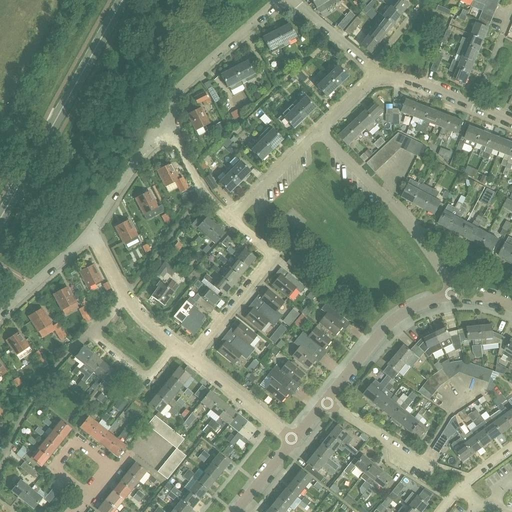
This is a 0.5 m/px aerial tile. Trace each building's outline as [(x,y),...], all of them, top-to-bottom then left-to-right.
[(328,0),(311,0),(316,8),(323,4),(326,8),(332,5),(328,0)] [(400,0),(394,0),(390,6),(400,15),(408,5),(400,0)] [(474,0),(472,5),(471,6),(482,11),(483,11),(484,7),(485,5),(487,0),(473,0),(474,0)] [(485,5),(484,7),(495,11),(498,4),(489,0),(487,0),(486,5),(485,5)] [(372,8),(368,4),(362,11),(365,14),(372,8)] [(390,6),(382,16),(393,24),(400,15),(390,6)] [(482,11),(482,12),(493,17),(495,11),(484,7),(483,11),(482,11)] [(350,11),(345,16),(350,21),(355,15),(350,11)] [(482,12),(480,18),(491,23),(493,17),(482,12)] [(350,21),(345,16),(337,26),(342,30),(350,21)] [(382,16),(375,26),(385,34),(393,24),(382,16)] [(355,18),(352,22),(357,26),(361,22),(355,18)] [(491,23),(480,18),(478,23),(489,27),(491,23)] [(357,26),(352,22),(344,32),(349,36),(357,26)] [(476,23),(471,34),(484,39),(488,28),(476,23)] [(289,24),(276,30),(283,43),(295,37),(289,24)] [(375,26),(367,36),(378,44),(385,34),(375,26)] [(269,50),(271,49),(272,53),(284,47),(283,43),(276,30),(262,37),(269,50)] [(463,37),(460,43),(479,51),(484,39),(471,34),(469,40),(463,37)] [(378,44),(367,36),(360,45),(370,53),(378,44)] [(479,51),(460,43),(461,43),(457,54),(462,57),(462,56),(475,61),(479,51)] [(454,59),(451,65),(470,73),(475,61),(462,56),(462,57),(460,62),(454,59)] [(441,61),(435,58),(431,70),(437,73),(441,61)] [(246,61),(233,68),(240,81),(245,78),(247,82),(255,78),(253,74),(246,61)] [(335,64),(325,73),(338,86),(348,76),(337,66),(335,64)] [(470,73),(451,65),(449,71),(455,73),(453,79),(466,84),(470,73)] [(227,87),(229,87),(230,90),(242,84),(240,81),(233,68),(220,74),(227,87)] [(304,84),(308,80),(300,71),(295,75),(304,84)] [(315,83),(317,85),(316,86),(327,97),(338,86),(325,73),(315,83)] [(252,85),(260,81),(257,76),(249,81),(252,85)] [(299,97),(292,105),(304,118),(315,108),(305,97),(306,96),(301,91),(297,95),(299,97)] [(197,104),(202,101),(204,106),(210,103),(204,92),(193,98),(197,104)] [(402,112),(413,116),(418,104),(407,99),(402,112)] [(375,102),(366,110),(375,120),(384,112),(375,102)] [(418,104),(413,116),(420,119),(416,130),(420,131),(429,108),(418,104)] [(281,115),(283,117),(294,128),(304,118),(292,105),(281,115)] [(187,114),(195,130),(197,135),(208,130),(205,125),(209,123),(201,108),(187,114)] [(429,108),(420,131),(425,133),(428,128),(430,123),(435,125),(440,112),(429,108)] [(234,119),(241,115),(238,110),(231,114),(234,119)] [(366,110),(357,119),(366,129),(366,128),(369,132),(378,124),(375,120),(366,110)] [(440,112),(435,125),(442,128),(438,138),(443,140),(452,117),(440,112)] [(452,117),(443,140),(448,142),(450,136),(451,137),(452,132),(458,134),(463,121),(452,117)] [(357,119),(348,127),(361,140),(365,137),(361,133),(366,129),(357,119)] [(215,125),(219,134),(226,130),(221,121),(215,125)] [(462,135),(460,142),(457,148),(462,150),(465,143),(475,147),(476,143),(481,130),(470,126),(466,136),(462,135)] [(268,127),(259,136),(272,150),(282,140),(272,129),(271,130),(268,127)] [(361,140),(348,127),(339,135),(348,145),(357,137),(360,141),(361,140)] [(476,143),(487,147),(492,135),(481,130),(476,143)] [(399,133),(393,138),(402,148),(401,148),(406,151),(412,139),(399,133)] [(492,135),(487,147),(486,151),(483,158),(489,160),(491,154),(491,155),(493,150),(498,152),(503,139),(492,135)] [(223,146),(229,140),(226,136),(220,142),(223,146)] [(246,145),(251,150),(261,160),(272,150),(259,136),(251,144),(249,142),(246,145)] [(381,137),(377,141),(382,146),(386,142),(381,137)] [(393,138),(389,142),(398,152),(401,148),(402,148),(393,138)] [(412,139),(406,151),(412,153),(417,141),(412,139)] [(511,142),(503,139),(498,152),(509,156),(511,149),(511,142)] [(417,141),(412,153),(418,156),(423,144),(417,141)] [(389,142),(384,146),(393,156),(398,152),(389,142)] [(384,146),(380,150),(389,160),(393,156),(384,146)] [(369,150),(365,154),(364,153),(360,157),(365,162),(369,158),(368,158),(373,153),(369,150)] [(380,150),(375,155),(384,164),(389,160),(380,150)] [(375,155),(371,159),(380,168),(384,164),(375,155)] [(380,168),(371,159),(366,163),(375,173),(380,168)] [(231,165),(227,169),(240,182),(250,172),(238,160),(232,166),(231,165)] [(165,187),(179,180),(170,164),(156,171),(165,187)] [(223,173),(225,175),(219,182),(229,193),(240,182),(227,169),(223,173)] [(204,178),(212,190),(217,186),(209,175),(204,178)] [(483,175),(480,182),(485,184),(488,177),(483,175)] [(179,180),(175,182),(178,188),(180,192),(187,189),(182,178),(179,180)] [(409,185),(402,197),(412,203),(425,180),(421,178),(418,183),(411,179),(408,184),(409,185)] [(425,180),(412,203),(423,208),(434,189),(424,183),(425,180)] [(495,192),(487,188),(484,195),(492,199),(495,192)] [(434,189),(423,208),(434,214),(441,201),(436,199),(440,192),(434,189)] [(143,215),(156,208),(148,192),(135,199),(143,215)] [(449,204),(445,210),(438,223),(449,229),(465,199),(460,197),(455,207),(449,204)] [(465,199),(449,229),(459,234),(466,221),(461,219),(466,209),(467,206),(463,204),(465,200),(465,199)] [(165,223),(170,220),(167,213),(161,216),(165,223)] [(466,221),(459,234),(470,240),(477,228),(479,223),(482,217),(478,215),(473,225),(466,221)] [(195,229),(197,227),(206,236),(215,225),(206,217),(203,221),(198,217),(191,225),(195,229)] [(487,220),(482,217),(479,223),(484,226),(487,220)] [(123,243),(136,236),(128,220),(115,227),(123,243)] [(215,225),(206,236),(215,244),(224,234),(215,225)] [(477,228),(470,240),(481,246),(488,233),(477,228)] [(488,233),(481,246),(492,252),(499,239),(488,233)] [(221,243),(227,248),(226,250),(232,255),(235,251),(228,245),(232,240),(227,236),(221,243)] [(197,245),(202,240),(198,237),(193,242),(197,245)] [(509,261),(511,256),(511,238),(509,237),(499,256),(509,261)] [(182,246),(179,242),(174,247),(178,251),(182,246)] [(145,253),(151,250),(147,244),(142,246),(145,253)] [(206,254),(211,248),(207,245),(202,250),(206,254)] [(244,248),(236,258),(248,267),(255,257),(244,248)] [(293,269),(300,261),(292,255),(286,263),(293,269)] [(224,264),(227,260),(222,256),(221,256),(218,259),(224,264)] [(236,258),(229,267),(240,276),(248,267),(236,258)] [(162,276),(171,265),(166,260),(157,271),(162,276)] [(87,288),(101,281),(94,265),(80,272),(87,288)] [(217,273),(220,269),(214,265),(211,269),(217,273)] [(229,267),(221,277),(232,286),(240,276),(229,267)] [(286,273),(282,279),(278,275),(271,285),(286,297),(293,288),(299,293),(304,287),(286,273)] [(209,283),(212,279),(206,274),(203,278),(209,283)] [(232,286),(221,277),(214,286),(225,295),(232,286)] [(162,307),(174,292),(179,285),(173,280),(167,287),(160,281),(156,286),(158,287),(151,296),(158,301),(156,302),(162,307)] [(197,281),(193,285),(198,289),(201,284),(197,281)] [(106,291),(111,288),(108,282),(103,284),(106,291)] [(54,294),(63,310),(65,315),(79,308),(76,303),(76,302),(68,287),(54,294)] [(208,288),(200,297),(214,308),(222,299),(208,288)] [(263,302),(259,307),(276,321),(281,316),(275,311),(282,302),(267,290),(259,299),(263,302)] [(309,291),(305,297),(310,301),(314,295),(309,291)] [(173,318),(181,324),(189,314),(187,312),(193,304),(195,302),(199,296),(197,294),(188,304),(186,302),(173,318)] [(200,297),(199,296),(195,302),(210,314),(214,308),(200,297)] [(319,309),(325,313),(318,322),(333,335),(341,325),(337,322),(341,317),(324,303),(319,309)] [(88,304),(84,307),(90,318),(94,316),(88,304)] [(197,311),(199,309),(193,304),(187,312),(189,314),(181,324),(192,334),(201,323),(199,321),(203,316),(197,311)] [(90,318),(84,307),(78,309),(85,322),(90,320),(90,318)] [(259,307),(255,312),(251,309),(244,318),(259,331),(267,322),(272,326),(276,321),(259,307)] [(38,331),(51,323),(42,308),(29,316),(38,331)] [(304,308),(301,313),(306,317),(309,312),(304,308)] [(289,327),(293,321),(287,316),(282,322),(289,327)] [(61,340),(66,337),(57,323),(52,326),(61,340)] [(236,335),(232,340),(249,354),(254,349),(248,344),(255,336),(240,323),(232,332),(236,335)] [(504,336),(492,331),(492,324),(480,326),(482,345),(501,343),(504,336)] [(281,325),(269,340),(275,344),(287,329),(281,325)] [(461,341),(458,330),(448,332),(445,325),(434,330),(440,343),(443,349),(453,344),(456,351),(462,348),(461,341)] [(482,346),(482,345),(480,326),(467,327),(467,328),(458,330),(461,341),(468,340),(473,340),(474,345),(472,346),(472,352),(476,358),(483,357),(482,346)] [(301,332),(297,337),(314,351),(318,346),(322,349),(329,340),(314,327),(307,336),(301,332)] [(440,343),(434,330),(423,336),(416,344),(425,353),(430,348),(440,343)] [(16,355),(29,346),(19,332),(6,341),(16,355)] [(511,362),(511,339),(511,340),(504,336),(501,343),(498,354),(502,356),(503,354),(508,357),(507,360),(511,363),(511,362)] [(314,351),(297,337),(293,343),(298,347),(291,356),(307,368),(314,359),(310,356),(314,351)] [(232,340),(228,345),(224,342),(217,352),(232,364),(239,355),(245,360),(249,354),(232,340)] [(281,340),(276,346),(281,350),(285,344),(281,340)] [(425,353),(416,344),(410,351),(404,345),(396,354),(407,363),(412,368),(425,353)] [(74,357),(83,365),(92,354),(83,346),(74,357)] [(274,348),(270,352),(275,356),(279,351),(274,348)] [(37,360),(41,357),(37,351),(33,354),(37,360)] [(92,354),(83,365),(93,373),(102,362),(92,354)] [(407,363),(396,354),(388,364),(388,365),(383,371),(387,375),(392,379),(392,380),(395,377),(407,363)] [(47,366),(41,357),(37,360),(43,368),(47,366)] [(439,371),(443,368),(447,365),(450,363),(448,360),(442,363),(441,366),(437,369),(439,371)] [(450,363),(447,365),(454,376),(459,373),(463,361),(463,360),(452,362),(450,363)] [(274,365),(270,371),(287,385),(291,380),(295,383),(303,373),(287,361),(280,370),(274,365)] [(463,361),(459,373),(465,375),(469,362),(463,361)] [(93,373),(102,380),(111,369),(102,362),(93,373)] [(469,362),(465,375),(470,377),(475,364),(469,362)] [(475,364),(470,377),(476,378),(481,366),(475,364)] [(447,365),(443,368),(450,379),(454,376),(447,365)] [(76,375),(81,370),(77,366),(72,372),(76,375)] [(481,366),(476,378),(482,380),(486,368),(481,366)] [(179,367),(171,377),(182,385),(189,376),(192,379),(195,374),(186,367),(183,371),(179,367)] [(439,371),(438,372),(445,383),(450,379),(443,368),(439,371)] [(486,368),(482,380),(489,383),(491,376),(493,371),(486,368)] [(112,388),(121,377),(111,369),(102,380),(112,388)] [(499,381),(502,372),(496,370),(493,380),(499,381)] [(287,385),(270,371),(266,376),(271,381),(264,389),(280,402),(287,393),(283,390),(287,385)] [(438,372),(431,377),(440,386),(441,386),(445,383),(438,372)] [(85,383),(90,377),(86,374),(81,380),(85,383)] [(255,377),(251,374),(247,379),(251,382),(255,377)] [(375,379),(372,384),(364,394),(373,402),(389,382),(392,379),(387,375),(381,383),(375,379)] [(171,377),(163,386),(174,395),(182,385),(171,377)] [(430,378),(426,382),(437,391),(440,386),(431,377),(430,378)] [(16,387),(22,384),(17,378),(12,381),(16,387)] [(95,391),(99,385),(95,381),(91,387),(95,391)] [(389,382),(373,402),(383,409),(391,399),(394,395),(390,391),(394,386),(389,382)] [(426,382),(422,387),(433,395),(437,391),(426,382)] [(202,385),(194,394),(199,398),(207,389),(202,385)] [(163,386),(156,395),(167,404),(174,395),(163,386)] [(433,395),(422,387),(418,392),(430,399),(433,395)] [(200,402),(210,410),(218,399),(209,392),(200,402)] [(391,399),(383,409),(392,417),(408,397),(404,393),(396,403),(391,399)] [(96,400),(100,402),(104,397),(101,394),(96,400)] [(167,404),(156,395),(148,405),(159,414),(167,404)] [(104,397),(100,402),(103,405),(108,400),(104,397)] [(114,407),(120,412),(128,402),(121,397),(114,407)] [(408,397),(392,417),(401,424),(410,414),(417,404),(408,397)] [(182,407),(185,403),(179,398),(176,402),(182,407)] [(218,399),(210,410),(219,417),(228,407),(218,399)] [(497,406),(500,410),(511,425),(511,409),(509,412),(506,407),(505,408),(502,403),(497,406)] [(228,407),(219,417),(229,425),(237,414),(228,407)] [(174,416),(177,412),(172,408),(169,411),(174,416)] [(410,414),(401,424),(411,432),(427,412),(422,408),(415,418),(410,414)] [(500,410),(491,417),(502,433),(511,426),(511,425),(500,410)] [(427,412),(411,432),(421,440),(429,429),(423,425),(427,421),(432,416),(427,412)] [(476,427),(471,430),(483,447),(493,440),(477,418),(472,412),(468,415),(476,427)] [(105,423),(109,417),(106,414),(101,420),(105,423)] [(237,414),(229,425),(238,432),(246,421),(237,414)] [(481,415),(477,418),(493,440),(502,433),(491,417),(490,417),(490,416),(485,421),(481,415)] [(159,419),(155,416),(147,425),(152,429),(159,419)] [(79,428),(89,436),(98,424),(88,417),(79,428)] [(48,426),(51,422),(45,418),(42,422),(48,426)] [(164,423),(159,419),(152,429),(156,433),(164,423)] [(188,427),(192,422),(187,419),(183,424),(188,427)] [(207,425),(208,425),(204,430),(207,432),(211,428),(216,422),(212,419),(207,425)] [(60,421),(52,431),(63,440),(71,430),(60,421)] [(115,430),(119,424),(116,421),(111,427),(115,430)] [(234,437),(229,443),(233,446),(238,440),(244,444),(256,429),(246,421),(238,432),(234,437)] [(216,422),(211,428),(214,431),(219,425),(216,422)] [(164,423),(156,433),(161,437),(169,427),(164,423)] [(98,424),(89,436),(98,443),(107,432),(98,424)] [(336,424),(328,434),(354,455),(357,451),(347,443),(352,437),(336,424)] [(216,430),(220,435),(226,431),(222,426),(216,430)] [(41,436),(44,432),(38,427),(35,431),(41,436)] [(174,431),(169,427),(161,437),(166,441),(174,431)] [(456,430),(461,438),(473,454),(483,447),(471,430),(470,431),(471,431),(466,435),(461,427),(456,430)] [(52,431),(45,440),(56,449),(63,440),(52,431)] [(116,439),(107,451),(117,458),(126,447),(123,445),(130,436),(123,431),(116,439)] [(179,435),(174,431),(166,441),(171,445),(179,435)] [(107,432),(98,443),(107,451),(116,439),(107,432)] [(226,440),(229,443),(234,437),(230,434),(226,440)] [(328,434),(321,443),(332,452),(336,447),(347,455),(350,452),(354,455),(328,434)] [(184,439),(179,435),(171,445),(176,449),(184,439)] [(444,443),(447,439),(441,435),(432,449),(439,453),(445,444),(444,443)] [(33,445),(36,441),(31,436),(27,440),(33,445)] [(451,444),(456,450),(455,451),(463,461),(473,454),(461,438),(451,444)] [(45,440),(37,449),(49,458),(56,449),(45,440)] [(321,443),(313,453),(324,462),(329,466),(326,470),(332,475),(338,467),(327,458),(332,452),(321,443)] [(15,455),(17,456),(19,458),(26,449),(22,446),(15,455)] [(49,458),(37,449),(30,459),(41,467),(49,458)] [(186,456),(176,449),(172,453),(182,461),(186,456)] [(203,451),(201,454),(206,459),(209,455),(203,451)] [(182,461),(172,453),(169,458),(178,465),(182,461)] [(218,453),(211,463),(222,472),(230,462),(218,453)] [(324,462),(313,453),(305,462),(317,471),(324,462)] [(206,459),(201,454),(197,458),(203,463),(206,459)] [(355,467),(363,473),(363,474),(371,463),(361,455),(357,460),(354,458),(343,471),(348,475),(355,467)] [(178,465),(169,458),(165,462),(174,470),(178,465)] [(33,477),(37,473),(24,462),(20,467),(33,477)] [(171,475),(174,470),(165,462),(161,467),(171,475)] [(135,463),(127,473),(138,482),(139,481),(143,485),(148,479),(153,484),(157,480),(151,475),(150,475),(146,472),(135,463)] [(211,463),(203,472),(215,481),(222,472),(211,463)] [(365,481),(361,486),(359,488),(360,493),(362,495),(381,471),(371,463),(363,474),(363,473),(360,477),(365,481)] [(313,477),(317,472),(307,465),(303,469),(313,477)] [(167,479),(171,475),(161,467),(157,472),(167,479)] [(188,469),(185,473),(191,478),(194,474),(188,469)] [(301,470),(293,479),(304,488),(312,479),(301,470)] [(381,471),(362,495),(366,498),(377,485),(382,489),(391,479),(381,471)] [(203,472),(196,481),(207,490),(215,481),(203,472)] [(127,473),(120,482),(131,491),(138,482),(127,473)] [(191,478),(185,473),(182,477),(188,481),(191,478)] [(293,479),(285,488),(297,497),(301,501),(304,497),(299,494),(304,488),(293,479)] [(12,492),(22,501),(31,490),(21,481),(12,492)] [(196,481),(188,491),(189,492),(200,500),(207,490),(196,481)] [(120,482),(112,492),(123,500),(131,491),(120,482)] [(316,482),(313,486),(319,491),(322,487),(316,482)] [(399,482),(391,492),(396,496),(404,486),(399,482)] [(170,492),(176,496),(179,493),(168,483),(165,487),(170,492)] [(49,503),(59,490),(54,486),(44,499),(49,503)] [(285,488),(278,498),(289,507),(297,497),(285,488)] [(31,490),(22,501),(33,510),(42,498),(31,490)] [(138,490),(135,494),(141,499),(144,495),(138,490)] [(188,491),(181,500),(192,509),(200,500),(189,492),(188,491)] [(112,492),(105,501),(116,510),(123,500),(112,492)] [(176,496),(170,492),(167,495),(173,500),(176,496)] [(391,492),(384,501),(389,505),(396,496),(391,492)] [(409,506),(408,506),(415,511),(420,511),(426,505),(411,492),(403,502),(409,506)] [(141,499),(135,494),(133,498),(138,502),(141,499)] [(346,495),(342,499),(352,507),(356,502),(346,495)] [(304,497),(301,501),(307,506),(310,502),(304,497)] [(278,498),(270,507),(276,511),(284,511),(289,507),(278,498)] [(181,500),(173,510),(175,511),(190,511),(192,509),(181,500)] [(113,511),(116,510),(105,501),(97,511),(98,511),(113,511)] [(301,501),(298,505),(304,510),(307,506),(301,501)]
